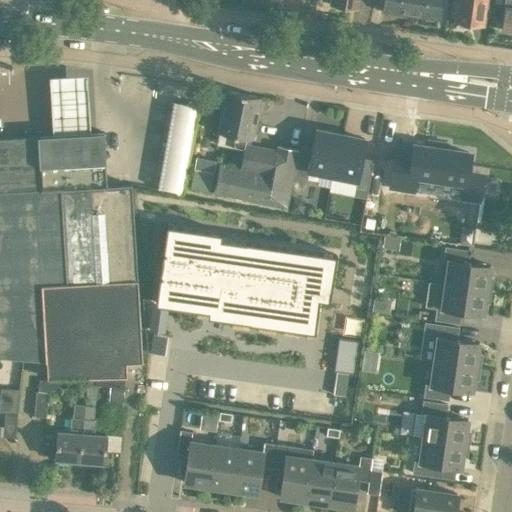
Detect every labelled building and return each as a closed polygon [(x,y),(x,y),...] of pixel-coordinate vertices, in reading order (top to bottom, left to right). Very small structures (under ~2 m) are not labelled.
[(383,0),(382,11),(410,15),(412,0),(383,0)] [(440,0),(412,0),(410,15),(438,19),(440,0)] [(457,0),(455,21),(479,24),(482,9),(484,10),(485,0),(457,0)] [(511,0),(505,0),(501,30),(511,31),(511,0)] [(88,133),(85,76),(49,78),(52,135),(88,133)] [(220,132),(218,143),(231,146),(241,93),(226,90),(217,132),(220,132)] [(250,146),(250,144),(260,97),(241,93),(231,146),(242,148),(243,144),(250,146)] [(183,178),(197,106),(172,102),(156,191),(180,195),(183,178)] [(308,170),(332,175),(340,134),(315,129),(311,153),(299,150),(294,175),(306,177),(308,170)] [(0,357),(47,361),(47,377),(61,377),(87,376),(125,376),(126,376),(126,362),(142,361),(133,219),(132,192),(132,187),(131,184),(107,185),(103,132),(88,133),(52,135),(38,136),(34,132),(23,133),(20,137),(0,137),(0,357)] [(365,139),(340,134),(332,175),(356,180),(355,187),(367,189),(372,165),(360,163),(365,139)] [(446,143),(429,140),(428,147),(413,144),(413,149),(397,147),(391,187),(414,190),(416,175),(464,182),(462,198),(478,200),(482,175),(467,173),(470,153),(445,149),(446,143)] [(276,144),(275,149),(250,144),(250,146),(243,144),(242,148),(244,148),(240,168),(219,164),(215,184),(213,192),(266,203),(287,208),(298,149),(276,144)] [(213,173),(192,169),(191,179),(189,188),(210,192),(213,173)] [(289,208),(289,210),(303,214),(305,206),(301,199),(292,197),(289,208)] [(166,224),(155,302),(208,310),(207,315),(224,317),(260,323),(314,331),(318,298),(322,299),(329,300),(330,288),(335,254),(221,238),(221,232),(166,224)] [(444,284),(490,290),(492,278),(488,278),(490,265),(467,262),(469,250),(445,247),(443,259),(448,260),(444,284)] [(490,290),(444,284),(441,308),(436,307),(434,319),(458,323),(460,311),(482,314),(484,302),(488,303),(490,290)] [(170,306),(150,305),(149,330),(168,331),(170,306)] [(433,361),(479,367),(481,355),(477,354),(478,342),(456,339),(457,327),(434,324),(432,336),(437,336),(433,361)] [(333,370),(354,373),(359,341),(338,338),(333,370)] [(365,350),(363,367),(377,369),(379,351),(365,350)] [(479,367),(433,361),(430,385),(425,384),(423,396),(447,399),(449,388),(471,391),(473,379),(477,379),(479,367)] [(82,433),(80,461),(103,463),(106,435),(97,435),(97,427),(100,427),(101,419),(94,419),(96,385),(109,386),(107,407),(122,408),(125,376),(87,376),(84,405),(82,433)] [(46,381),(39,380),(37,392),(36,392),(33,417),(46,418),(49,393),(59,394),(61,377),(47,377),(46,381)] [(0,413),(16,414),(18,390),(0,389),(0,413)] [(422,437),(468,444),(470,432),(466,431),(467,419),(445,415),(446,404),(423,400),(421,412),(426,413),(422,437)] [(55,459),(80,461),(82,433),(84,405),(73,405),(72,417),(70,417),(69,432),(57,431),(55,459)] [(230,422),(231,413),(219,412),(218,420),(230,422)] [(338,437),(339,429),(327,427),(326,436),(338,437)] [(208,486),(214,444),(190,441),(191,431),(180,430),(176,453),(188,455),(183,482),(208,486)] [(468,444),(422,437),(419,461),(414,461),(412,473),(436,476),(438,465),(460,468),(462,455),(466,456),(468,444)] [(262,451),(238,448),(232,489),(256,493),(260,466),(272,467),(275,444),(263,442),(262,451)] [(214,444),(208,486),(232,489),(238,448),(214,444)] [(311,449),(275,444),(272,467),(283,469),(279,496),(304,500),(311,449)] [(312,449),(311,449),(304,500),(328,503),(334,462),(311,459),(312,449)] [(358,465),(334,462),(328,503),(352,507),(356,480),(368,481),(369,469),(371,458),(359,456),(358,465)] [(369,469),(368,481),(366,493),(378,495),(381,471),(369,469)] [(394,511),(406,511),(407,485),(395,484),(394,511)] [(454,511),(457,494),(411,487),(407,511),(454,511)]
